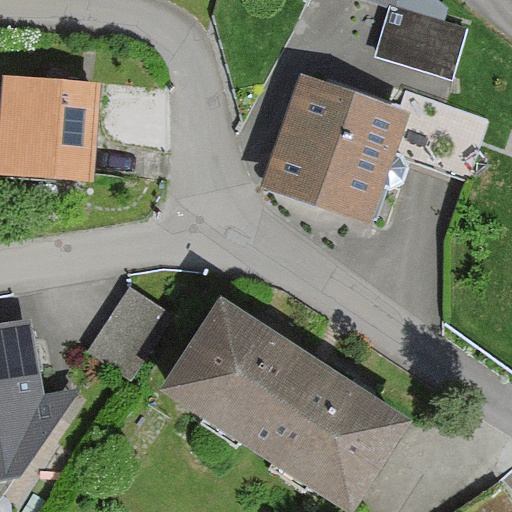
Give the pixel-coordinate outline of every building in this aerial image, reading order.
[(408,131),(303,95),(265,206),(370,242),(408,131)] [(99,105),(2,98),(0,129),(0,182),(92,189),(99,105)] [(151,315),(130,301),(86,366),(107,381),(151,315)] [(361,511),(409,434),(218,317),(166,403),(343,511),(361,511)] [(0,492),(25,488),(73,402),(44,408),(30,339),(0,345),(0,492)] [(511,511),(511,506),(498,487),(463,511),(511,511)]
